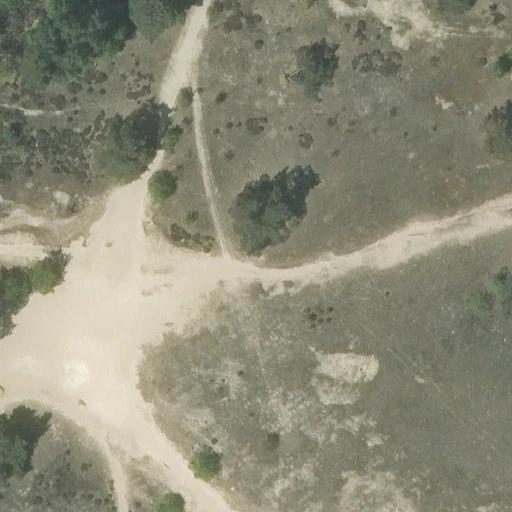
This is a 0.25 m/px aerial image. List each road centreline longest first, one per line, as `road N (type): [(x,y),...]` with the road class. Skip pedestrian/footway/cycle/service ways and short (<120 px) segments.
road 1 (track): [(511,206),(318,271),(38,324)]
road 2 (track): [(38,324),(201,511)]
